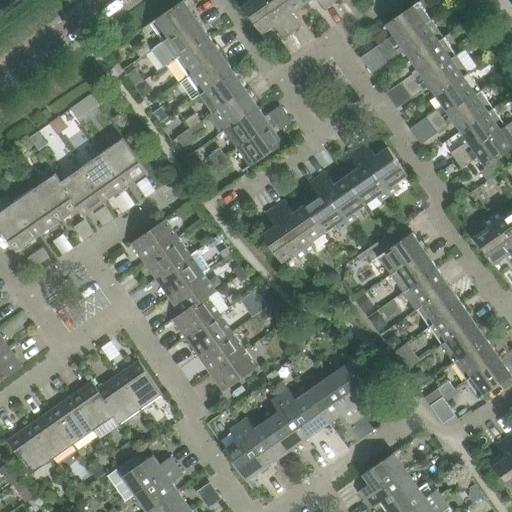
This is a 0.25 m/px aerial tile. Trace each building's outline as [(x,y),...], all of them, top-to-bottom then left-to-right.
[(164,42),(197,18),(184,0),(151,23),(164,42)] [(283,38),(292,32),(269,0),(251,0),(243,6),(263,35),(275,26),(283,38)] [(294,13),(305,6),(300,0),(269,0),(292,32),(302,25),(294,13)] [(334,3),(331,0),(300,0),(305,6),(312,0),(318,0),(325,10),(334,3)] [(399,43),(432,20),(420,2),(386,25),(399,43)] [(176,59),(210,36),(197,18),(164,42),(151,50),(163,67),(175,58),(176,59)] [(412,61),(445,38),(432,20),(399,43),(412,61)] [(189,77),(222,54),(210,36),(176,59),(189,77)] [(424,79),(457,55),(445,38),(412,61),(424,79)] [(382,55),(393,47),(388,39),(377,47),(382,55)] [(135,50),(141,58),(151,50),(146,43),(135,50)] [(388,63),(399,55),(393,47),(382,55),(388,63)] [(234,72),(222,54),(189,77),(181,82),(193,100),(201,95),(234,72)] [(436,96),(470,73),(457,55),(424,79),(436,96)] [(136,69),(128,75),(136,86),(144,81),(136,69)] [(213,112),(247,89),(234,72),(201,95),(213,112)] [(448,114),(482,91),(470,73),(436,96),(448,114)] [(407,90),(418,83),(413,75),(402,82),(407,90)] [(145,81),(138,86),(144,95),(151,90),(145,81)] [(413,98),(424,91),(418,83),(407,90),(413,98)] [(226,130),(259,107),(247,89),(213,112),(226,130)] [(461,132),(494,108),(482,91),(448,114),(461,132)] [(80,104),(72,109),(78,118),(86,113),(80,104)] [(154,112),(161,121),(168,116),(161,107),(154,112)] [(238,148),(271,125),(259,107),(226,130),(238,148)] [(473,150),(507,126),(494,108),(461,132),(473,150)] [(432,126),(443,118),(437,110),(426,118),(432,126)] [(190,129),(201,121),(195,113),(185,121),(190,129)] [(60,117),(50,124),(58,135),(68,128),(60,117)] [(438,134),(448,126),(443,118),(432,126),(438,134)] [(196,136),(206,129),(201,121),(190,129),(196,136)] [(271,125),(238,148),(251,166),(284,143),(271,125)] [(505,168),(499,159),(511,149),(511,133),(507,126),(473,150),(485,167),(481,171),(487,180),(505,168)] [(102,153),(126,188),(148,173),(123,138),(102,153)] [(396,184),(408,176),(388,147),(376,155),(368,143),(358,150),(390,195),(399,189),(396,184)] [(457,161),(468,153),(462,145),(451,153),(457,161)] [(215,164),(225,157),(219,149),(209,156),(215,164)] [(381,202),(390,195),(358,150),(349,156),(358,168),(346,176),(366,205),(378,197),(381,202)] [(106,202),(126,188),(102,153),(81,167),(106,202)] [(462,169),(473,161),(468,153),(457,161),(462,169)] [(220,172),(231,165),(225,157),(215,164),(220,172)] [(85,217),(106,202),(81,167),(61,181),(56,173),(55,174),(85,217)] [(366,205),(346,176),(335,184),(326,172),(317,178),(349,224),(358,218),(355,213),(366,205)] [(85,217),(55,174),(34,188),(59,224),(79,209),(85,217)] [(340,230),(349,224),(317,178),(308,185),(316,197),(305,205),(325,234),(336,226),(340,230)] [(38,238),(59,224),(34,188),(13,202),(38,238)] [(325,234),(305,205),(293,213),(285,201),(276,207),(307,253),(317,246),(313,242),(325,234)] [(0,227),(17,252),(38,238),(13,202),(0,211),(0,227)] [(298,259),(307,253),(276,207),(266,214),(275,226),(263,234),(283,263),(295,254),(298,259)] [(511,210),(505,215),(501,211),(492,217),(511,245),(511,210)] [(511,265),(511,245),(492,217),(483,224),(486,228),(474,237),(494,265),(506,257),(511,265)] [(144,262),(180,237),(167,219),(131,244),(144,262)] [(393,274),(426,251),(413,232),(396,244),(390,234),(365,251),(373,262),(381,257),(393,274)] [(156,280),(192,255),(180,237),(144,262),(156,280)] [(226,248),(220,253),(224,259),(231,254),(226,248)] [(192,255),(156,280),(164,291),(168,297),(168,298),(205,273),(210,269),(198,251),(192,255)] [(405,292),(438,269),(426,251),(393,274),(405,292)] [(239,267),(233,271),(237,277),(243,273),(239,267)] [(417,310),(451,286),(438,269),(405,292),(417,310)] [(181,315),(217,290),(205,273),(168,298),(181,315)] [(243,273),(237,277),(241,283),(247,278),(243,273)] [(430,327),(463,304),(451,286),(417,310),(430,327)] [(181,315),(173,321),(185,338),(221,313),(229,308),(217,290),(181,315)] [(366,294),(356,301),(364,312),(374,305),(366,294)] [(442,345),(475,322),(463,304),(430,327),(442,345)] [(268,307),(259,313),(265,321),(273,315),(268,308),(268,307)] [(198,356),(234,331),(221,313),(185,338),(198,356)] [(380,313),(370,320),(378,331),(387,324),(380,313)] [(454,363),(488,339),(475,322),(442,345),(454,363)] [(0,354),(11,347),(0,331),(0,354)] [(210,374),(246,349),(234,331),(198,356),(210,374)] [(392,350),(401,344),(395,335),(386,342),(392,350)] [(467,380),(500,357),(488,339),(454,363),(467,380)] [(302,340),(294,346),(300,353),(307,347),(302,340)] [(405,371),(419,361),(407,344),(393,353),(405,371)] [(0,382),(24,366),(11,347),(0,354),(0,382)] [(246,349),(210,374),(223,392),(259,367),(246,349)] [(511,374),(500,357),(467,380),(479,399),(511,375),(511,374)] [(117,375),(142,410),(163,395),(139,360),(117,375)] [(359,421),(368,414),(360,402),(372,394),(350,362),(329,377),(359,421)] [(81,368),(75,372),(79,379),(85,375),(81,368)] [(429,380),(421,370),(411,377),(418,388),(429,380)] [(121,424),(142,410),(117,375),(97,388),(92,381),(91,381),(121,424)] [(329,377),(309,391),(330,423),(342,415),(350,427),(359,421),(329,377)] [(57,378),(53,382),(57,389),(62,385),(57,378)] [(120,425),(121,424),(91,381),(71,395),(95,431),(115,417),(120,425)] [(274,387),(280,395),(289,389),(283,381),(274,387)] [(439,389),(444,396),(445,396),(455,389),(449,381),(439,389)] [(242,385),(233,392),(237,396),(245,390),(242,385)] [(330,423),(309,391),(296,400),(289,389),(280,395),(309,437),(330,423)] [(455,389),(445,396),(448,401),(459,394),(455,389)] [(74,445),(95,431),(71,395),(50,410),(74,445)] [(289,452),(309,437),(280,395),(271,401),(279,412),(267,420),(289,452)] [(445,397),(432,406),(442,420),(445,423),(457,414),(456,414),(445,397)] [(54,459),(74,445),(50,410),(29,424),(54,459)] [(289,452),(267,420),(255,429),(248,418),(239,424),(268,466),(289,452)] [(32,474),(54,459),(29,424),(8,439),(32,474)] [(247,480),(268,466),(239,424),(230,430),(238,441),(225,449),(247,480)] [(511,445),(507,438),(498,444),(506,457),(494,465),(511,490),(511,445)] [(130,441),(121,447),(127,456),(137,449),(130,441)] [(140,453),(118,469),(120,472),(123,476),(136,495),(177,465),(171,456),(160,464),(154,455),(146,461),(140,453)] [(365,500),(407,471),(394,453),(363,474),(370,484),(359,491),(365,500)] [(0,469),(4,475),(14,469),(9,462),(0,468),(0,469)] [(97,462),(89,467),(92,471),(100,466),(97,462)] [(147,511),(148,511),(179,491),(173,482),(184,474),(177,465),(136,495),(147,511)] [(92,471),(98,479),(105,474),(100,466),(92,471)] [(388,511),(420,489),(407,471),(365,500),(372,509),(382,502),(388,511)] [(13,485),(26,503),(33,497),(21,479),(13,485)] [(86,488),(81,481),(73,487),(78,494),(86,488)] [(426,484),(420,489),(388,511),(389,511),(423,511),(443,499),(449,494),(446,490),(440,495),(436,490),(432,493),(426,484)] [(472,488),(471,497),(475,503),(484,496),(485,496),(477,485),(476,485),(472,488)] [(186,511),(191,508),(179,491),(148,511),(186,511)] [(451,511),(443,499),(423,511),(451,511)]
